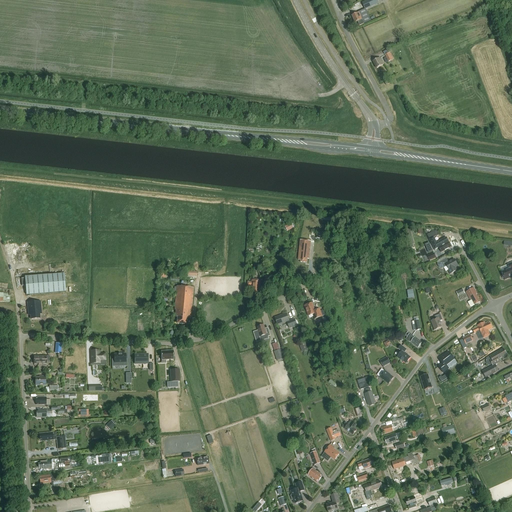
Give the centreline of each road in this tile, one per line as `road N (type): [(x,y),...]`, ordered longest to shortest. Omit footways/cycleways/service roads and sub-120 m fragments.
road 1 (track): [(0,169),(511,235)]
road 2 (residential): [(29,511),(19,337),(200,341),(304,284),(311,268)]
road 3 (secondary): [(371,151),(0,110)]
road 4 (unclassified): [(372,125),(295,0)]
road 5 (secondary): [(511,172),(371,151)]
road 6 (residential): [(387,122),(333,0)]
